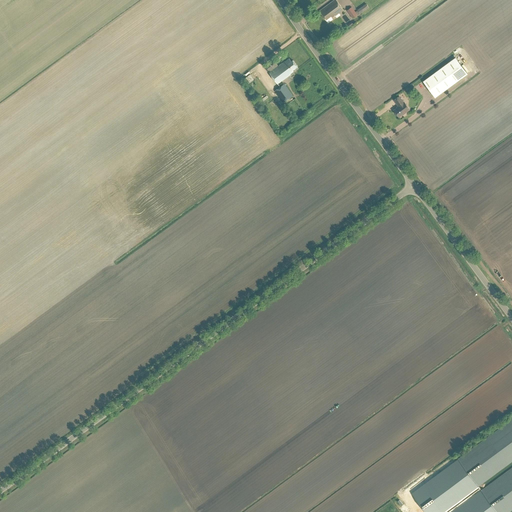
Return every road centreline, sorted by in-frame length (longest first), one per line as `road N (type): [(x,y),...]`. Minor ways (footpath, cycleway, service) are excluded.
road 1 (tertiary): [(0,489),(413,186)]
road 2 (tertiary): [(413,186),(279,0)]
road 3 (tertiary): [(511,319),(413,186)]
